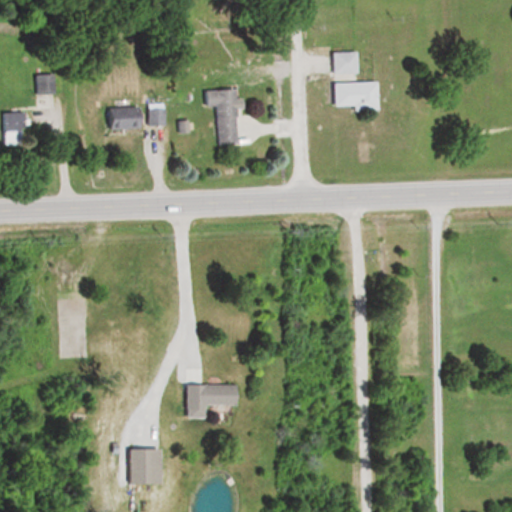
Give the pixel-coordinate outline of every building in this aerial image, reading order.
[(353,74),(353,53),(328,53),(328,75),(353,74)] [(34,96),(53,96),(53,75),(34,75),(34,96)] [(372,83),(329,84),(329,110),(373,110),(372,83)] [(233,145),(233,91),(202,91),(202,108),(213,108),(214,145),(233,145)] [(102,130),(136,130),(136,108),(102,108),(102,130)] [(163,110),(146,110),(146,127),(163,127),(163,110)] [(232,407),(232,384),(180,384),(180,407),(232,407)]
